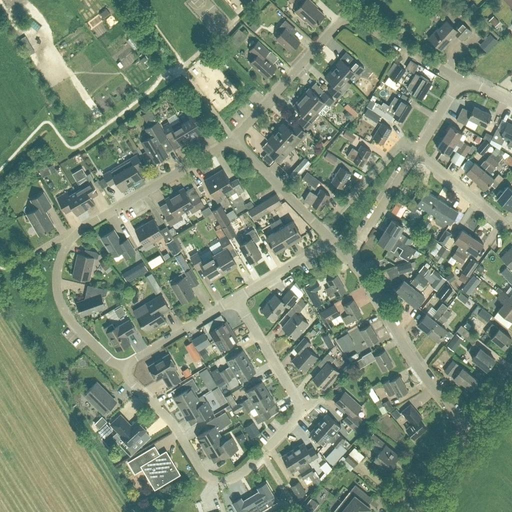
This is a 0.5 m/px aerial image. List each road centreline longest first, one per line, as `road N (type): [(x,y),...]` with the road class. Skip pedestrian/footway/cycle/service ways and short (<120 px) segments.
road 1 (residential): [(235,298),(302,408),(239,476),(215,478),(201,467),(177,423),(121,366)]
road 2 (track): [(130,511),(0,299)]
road 3 (residential): [(471,431),(415,364),(350,253)]
road 4 (residential): [(82,227),(234,138)]
road 5 (residential): [(121,366),(60,303),(59,263),(82,227)]
road 6 (residential): [(234,138),(347,14)]
road 7 (residential): [(121,366),(235,298)]
road 8 (residential): [(320,228),(395,146),(415,151)]
road 9 (residential): [(460,79),(347,14)]
road 10 (residential): [(320,228),(234,138)]
road 11 (residential): [(511,225),(415,151)]
road 12 (residential): [(350,253),(415,151)]
